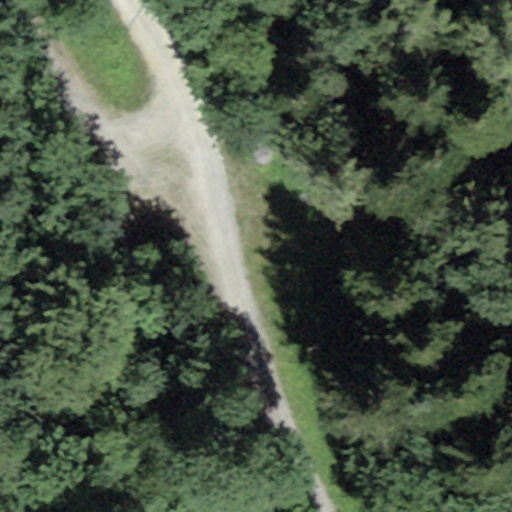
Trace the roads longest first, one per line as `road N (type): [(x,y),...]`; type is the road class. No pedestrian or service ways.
road 1 (track): [(333,511),(281,412),(223,252),(184,110)]
road 2 (track): [(184,110),(129,125),(93,114),(0,0)]
road 3 (track): [(184,110),(181,81),(127,0)]
